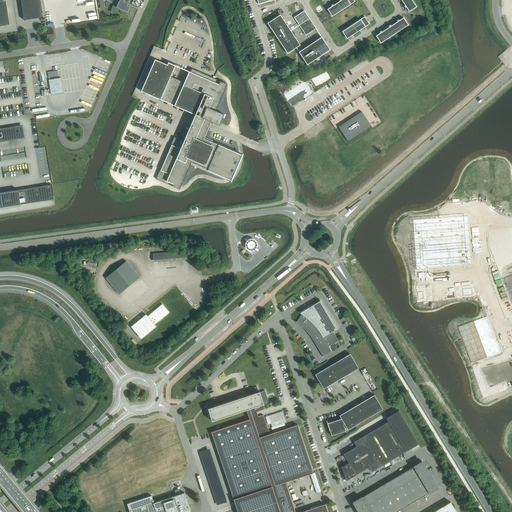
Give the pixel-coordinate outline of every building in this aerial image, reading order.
[(5,0),(0,0),(0,26),(10,25),(5,0)] [(21,0),(25,20),(44,17),(41,0),(21,0)] [(119,0),(119,1),(116,7),(113,5),(110,12),(112,12),(118,12),(120,9),(128,12),(130,6),(128,5),(129,3),(128,3),(128,0),(119,0)] [(355,1),(354,0),(340,0),(328,8),(333,15),(355,1)] [(412,0),(401,0),(409,11),(416,6),(412,0)] [(304,10),(294,17),(299,25),(306,35),(316,29),(309,19),(304,10)] [(300,45),(280,14),(267,23),(287,54),(300,45)] [(369,24),(364,16),(343,31),(348,38),(369,24)] [(381,43),(408,25),(404,18),(376,36),(381,43)] [(307,65),(330,50),(322,37),(299,52),(307,65)] [(237,152),(204,138),(209,126),(211,121),(218,124),(223,113),(216,110),(226,87),(225,87),(226,84),(218,80),(219,80),(192,69),(190,72),(189,71),(184,82),(171,76),(176,65),(168,62),(168,63),(167,65),(155,59),(141,91),(195,115),(193,119),(184,141),(174,137),(171,144),(172,145),(160,171),(159,171),(156,179),(173,186),(178,188),(180,185),(181,186),(191,163),(226,178),(237,152)] [(63,93),(61,78),(49,80),(51,94),(63,93)] [(362,111),(338,127),(348,142),(371,126),(362,111)] [(0,141),(24,138),(22,125),(0,128),(0,141)] [(0,207),(54,199),(52,184),(0,192),(0,207)] [(460,217),(405,221),(408,271),(463,267),(460,217)] [(249,250),(251,251),(253,251),(254,250),(256,249),(257,247),(257,246),(258,245),(257,242),(256,240),(254,239),(251,238),(250,239),(249,239),(247,240),(246,242),(245,243),(245,245),(246,247),(247,249),(249,250)] [(187,250),(153,253),(153,262),(187,259),(187,250)] [(139,277),(126,261),(106,278),(119,293),(139,277)] [(337,329),(320,300),(300,312),(302,314),(296,322),(300,325),(301,326),(304,329),(305,330),(308,333),(309,334),(311,337),(312,338),(314,341),(315,343),(323,356),(331,351),(330,348),(331,347),(330,345),(338,340),(333,331),(337,329)] [(146,314),(131,326),(141,338),(156,326),(154,324),(169,312),(162,304),(148,316),(146,314)] [(484,320),(454,331),(468,367),(497,356),(484,320)] [(323,388),(358,368),(350,354),(315,374),(323,388)] [(248,389),(250,395),(208,408),(212,421),(246,409),(247,413),(237,416),(239,423),(211,432),(237,511),(327,511),(325,504),(300,511),(291,511),(292,511),(295,511),(286,482),(314,473),(298,425),(270,434),(263,415),(256,417),(255,412),(265,409),(263,404),(264,404),(263,403),(268,401),(265,391),(260,392),(260,391),(259,392),(257,387),(248,389)] [(383,409),(374,395),(339,415),(341,418),(327,423),(329,430),(330,430),(331,435),(346,431),(343,424),(344,423),(348,429),(383,409)] [(386,418),(388,421),(354,442),(357,446),(344,454),(349,462),(342,467),(342,466),(342,467),(346,481),(346,480),(356,475),(369,467),(372,471),(419,444),(399,410),(386,418)] [(283,411),(268,416),(272,427),(286,423),(283,411)] [(210,447),(199,451),(217,504),(227,501),(210,447)] [(353,501),(359,511),(395,511),(429,492),(437,488),(438,488),(422,461),(421,461),(422,462),(413,466),(413,467),(362,497),(354,502),(353,501)] [(314,473),(310,474),(316,493),(321,491),(315,472),(314,473)] [(152,495),(127,504),(130,511),(190,511),(184,492),(180,494),(178,489),(175,490),(177,495),(154,503),(152,497),(152,495)] [(456,511),(450,502),(433,511),(456,511)]
